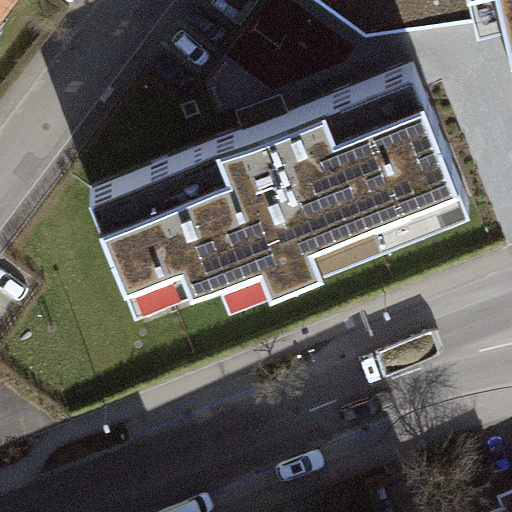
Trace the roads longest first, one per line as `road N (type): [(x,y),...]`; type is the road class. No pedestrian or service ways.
road 1 (tertiary): [(62,511),(383,384),(511,343)]
road 2 (residential): [(0,166),(130,0)]
